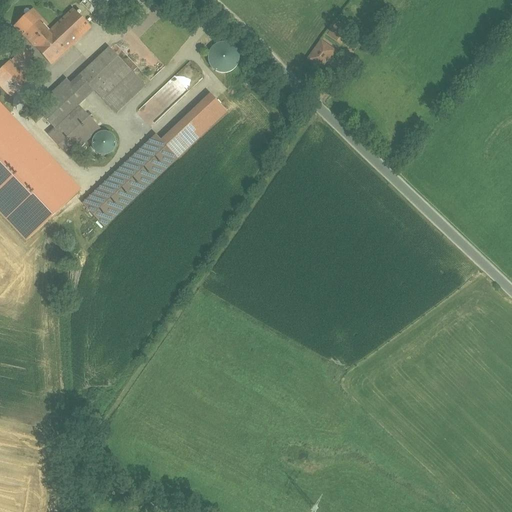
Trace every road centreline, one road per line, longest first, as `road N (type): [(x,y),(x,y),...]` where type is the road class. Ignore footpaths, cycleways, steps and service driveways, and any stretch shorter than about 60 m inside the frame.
road 1 (track): [(80,511),(86,449),(321,103)]
road 2 (unclassified): [(511,287),(213,0)]
